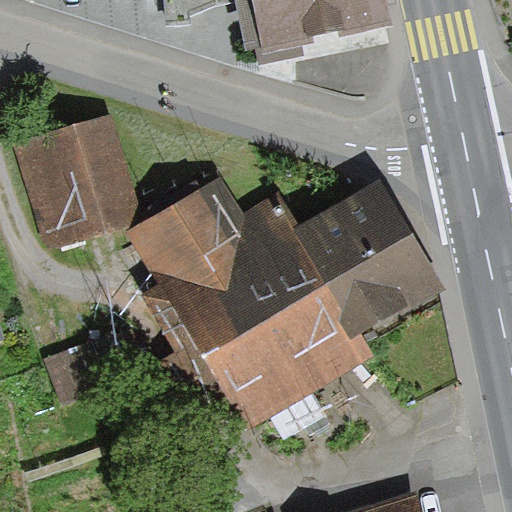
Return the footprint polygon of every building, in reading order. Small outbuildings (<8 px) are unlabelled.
[(246,0),(262,68),(389,40),(380,0),(246,0)] [(130,229),(122,179),(132,177),(122,114),(27,129),(45,242),(130,229)] [(220,176),(130,227),(244,424),(379,347),(369,330),(449,285),(385,172),(294,224),(277,194),(242,214),(220,176)] [(0,289),(0,334),(14,329),(0,289)] [(422,511),(417,492),(349,511),(422,511)]
